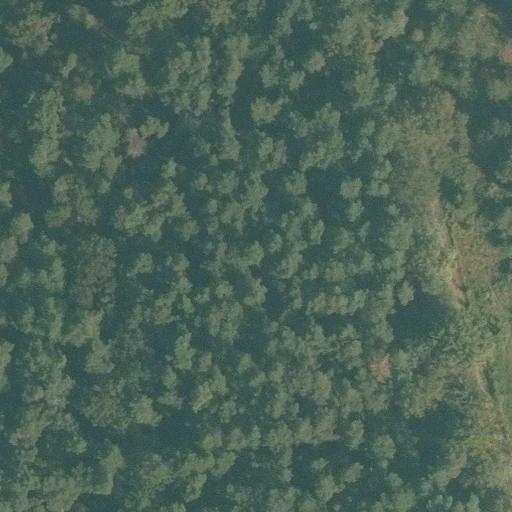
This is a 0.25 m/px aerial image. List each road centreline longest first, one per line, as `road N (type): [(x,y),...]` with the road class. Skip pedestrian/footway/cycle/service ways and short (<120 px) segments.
road 1 (track): [(364,0),(411,136),(511,511)]
road 2 (track): [(227,0),(0,239)]
